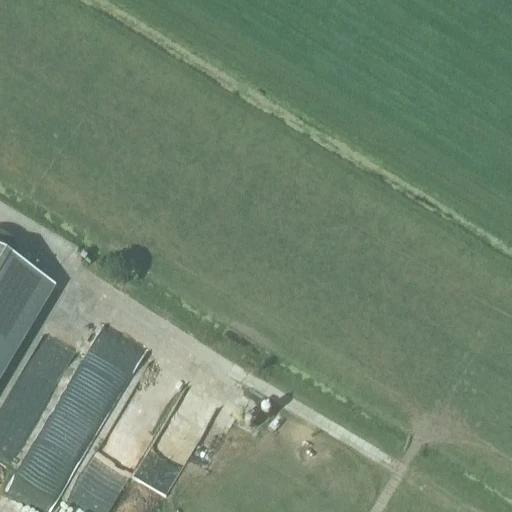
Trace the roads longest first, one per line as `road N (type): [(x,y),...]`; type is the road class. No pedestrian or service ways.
road 1 (track): [(511,216),(167,0)]
road 2 (unknown): [(214,387),(0,231)]
